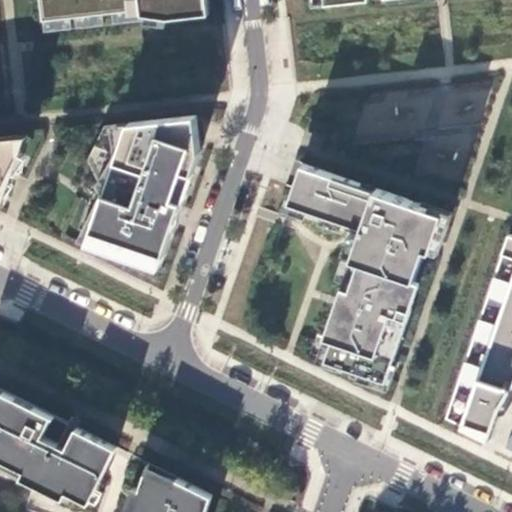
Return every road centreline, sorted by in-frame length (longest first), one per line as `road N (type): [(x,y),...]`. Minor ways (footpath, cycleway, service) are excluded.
road 1 (residential): [(172,361),(263,101),(252,0)]
road 2 (residential): [(172,361),(353,448)]
road 3 (residential): [(0,279),(172,361)]
road 4 (residential): [(353,448),(476,511)]
